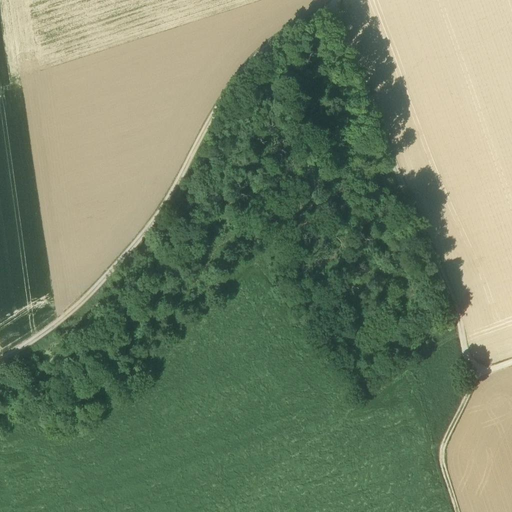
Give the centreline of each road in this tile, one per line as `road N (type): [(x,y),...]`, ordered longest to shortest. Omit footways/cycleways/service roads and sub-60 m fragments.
road 1 (track): [(337,4),(295,25),(251,62),(156,220),(88,294),(0,362)]
road 2 (track): [(471,376),(337,4)]
road 3 (track): [(471,376),(438,458),(455,511)]
